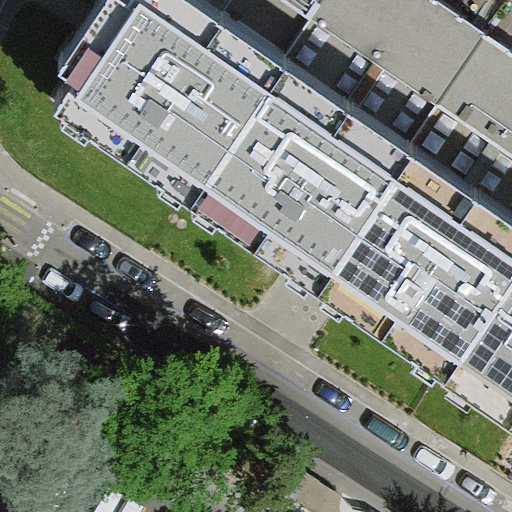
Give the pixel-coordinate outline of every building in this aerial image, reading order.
[(78,68),(59,97),(193,190),(286,53),(206,0),(104,0),(83,31),(64,59),(78,68)] [(511,150),(440,103),(314,14),(293,0),(206,0),(286,53),(412,141),(511,208),(511,150)] [(293,0),(314,14),(323,0),(293,0)] [(441,0),(323,0),(314,14),(440,103),(488,32),(441,0)] [(511,48),(488,32),(440,103),(511,150),(511,48)] [(412,141),(286,53),(193,190),(290,256),(319,276),(412,141)] [(511,267),(511,208),(412,141),(319,276),(448,363),(511,267)] [(511,267),(448,363),(511,406),(511,267)]
